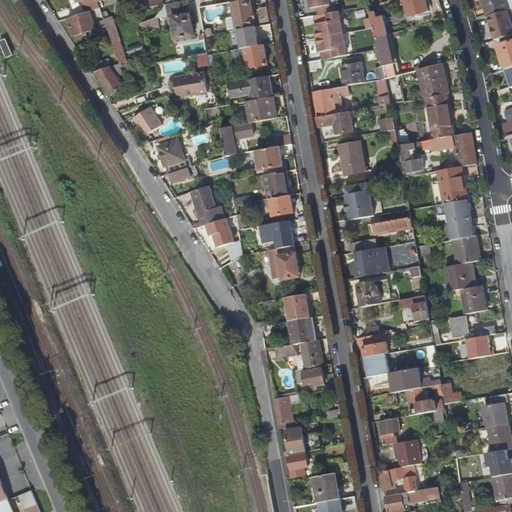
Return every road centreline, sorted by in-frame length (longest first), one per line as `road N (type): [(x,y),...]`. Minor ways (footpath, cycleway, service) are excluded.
road 1 (residential): [(30,0),(244,332),(282,511)]
road 2 (residential): [(281,0),(371,511)]
road 3 (residential): [(457,0),(499,186)]
road 4 (unclassified): [(0,344),(68,511)]
